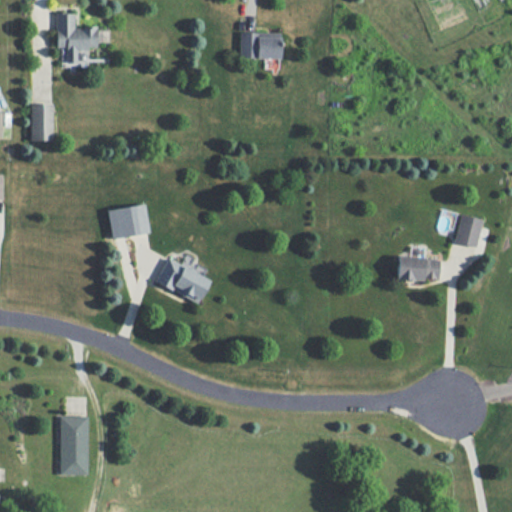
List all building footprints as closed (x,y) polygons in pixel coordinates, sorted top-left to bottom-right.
[(55,47),(60,47),(60,63),(87,63),(87,47),(96,47),(95,27),(73,27),(73,12),(54,12),(55,47)] [(279,33),(239,32),(238,58),(279,58),(279,33)] [(51,104),(29,104),(29,140),(51,140),(51,104)] [(110,238),(148,232),(143,203),(105,210),(110,238)] [(473,247),(481,219),(458,213),(451,241),(473,247)] [(436,280),(437,257),(395,256),(394,278),(436,280)] [(195,303),(208,280),(167,257),(154,281),(195,303)] [(85,416),(57,416),(57,474),(86,474),(85,416)]
